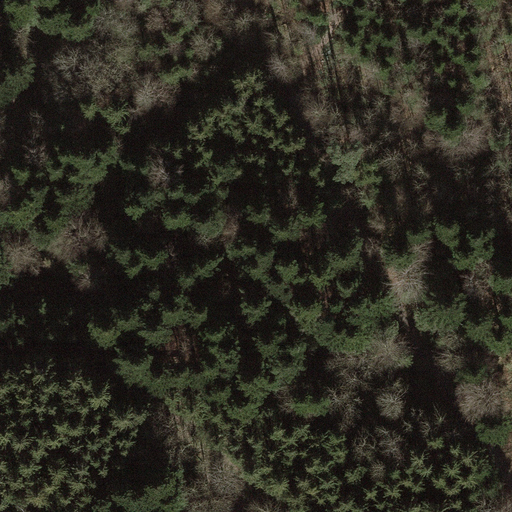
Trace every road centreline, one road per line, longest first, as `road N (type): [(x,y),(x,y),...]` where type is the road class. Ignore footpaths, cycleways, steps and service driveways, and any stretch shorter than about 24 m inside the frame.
road 1 (track): [(511,476),(283,92)]
road 2 (track): [(0,333),(160,396)]
